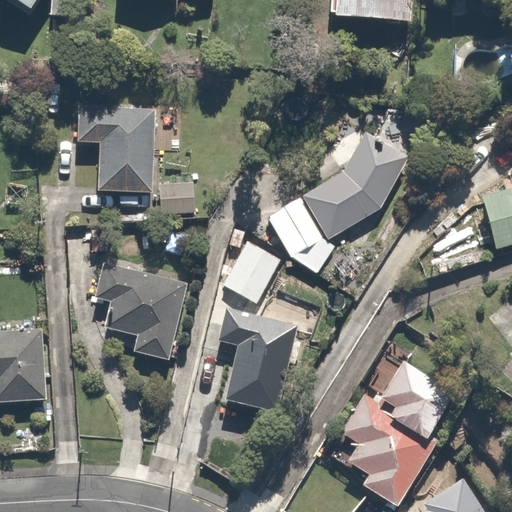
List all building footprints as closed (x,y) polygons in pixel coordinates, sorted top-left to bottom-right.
[(406,0),(324,0),(324,5),(405,14),(406,0)] [(94,192),(150,194),(153,111),(76,108),(74,143),(97,144),(94,192)] [(406,158),(361,134),(340,172),(298,197),(298,198),(266,216),(287,259),(315,276),(334,247),(330,245),(326,241),(378,211),(406,158)] [(192,184),(157,186),(159,215),(194,214),(192,184)] [(511,187),(476,198),(491,251),(511,245),(511,187)] [(239,249),(244,232),(233,229),(228,246),(239,249)] [(255,306),(281,260),(246,241),(220,286),(255,306)] [(130,353),(166,362),(185,285),(101,264),(91,299),(107,303),(100,329),(134,337),(130,353)] [(295,326),(223,310),(214,341),(235,346),(221,401),(274,414),(286,365),(293,366),(299,343),(292,341),(295,326)] [(39,331),(0,333),(0,404),(44,402),(39,331)] [(426,435),(455,393),(402,362),(400,366),(386,358),(366,387),(376,393),(370,401),(362,396),(336,434),(353,444),(348,451),(346,450),(343,453),(341,451),(334,461),(354,473),(356,471),(364,477),(358,487),(392,508),(436,441),(426,435)] [(481,511),(461,479),(419,505),(423,511),(422,511),(481,511)]
